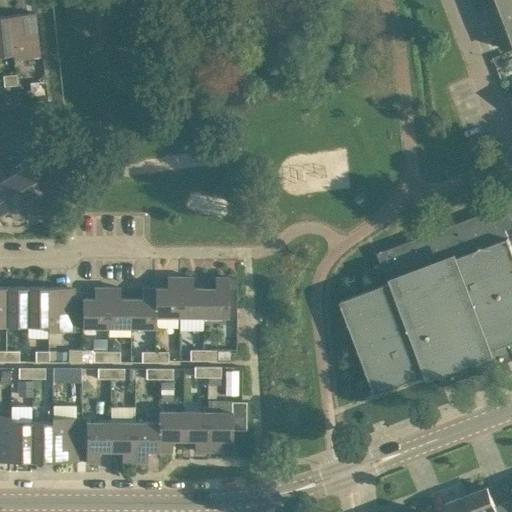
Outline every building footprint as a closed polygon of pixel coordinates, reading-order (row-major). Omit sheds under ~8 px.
[(511,0),(503,0),(487,6),(495,27),(511,20),(511,0)] [(35,12),(11,14),(16,57),(39,54),(35,12)] [(14,57),(16,57),(11,14),(0,15),(0,53),(14,52),(14,57)] [(511,20),(495,27),(502,47),(511,43),(511,20)] [(17,84),(16,74),(2,75),(3,86),(17,84)] [(31,97),(31,95),(30,89),(18,91),(19,98),(31,97)] [(27,165),(5,177),(25,212),(36,206),(31,196),(41,190),(27,165)] [(14,218),(25,212),(5,177),(0,179),(0,213),(8,209),(14,218)] [(511,201),(435,230),(420,236),(471,374),(511,358),(511,246),(511,244),(511,243),(511,201)] [(471,374),(420,236),(378,252),(389,281),(341,299),(376,392),(437,369),(443,385),(471,374)] [(167,287),(154,287),(154,326),(156,326),(156,315),(179,315),(180,276),(167,276),(167,287)] [(180,276),(179,315),(203,316),(204,287),(192,287),(192,276),(180,276)] [(215,287),(204,287),(203,316),(228,316),(228,276),(215,276),(215,287)] [(5,286),(5,324),(27,324),(28,286),(5,286)] [(28,286),(27,324),(49,324),(49,330),(51,330),(51,286),(28,286)] [(51,286),(51,330),(74,330),(74,306),(74,286),(51,286)] [(82,297),(82,317),(82,325),(106,325),(106,286),(94,286),(94,297),(82,297)] [(120,286),(106,286),(106,325),(131,325),(131,298),(120,298),(120,286)] [(142,298),(131,298),(131,325),(154,326),(154,287),(142,287),(142,298)] [(204,349),(190,349),(190,359),(204,359),(204,349)] [(204,349),(204,359),(217,359),(217,349),(204,349)] [(217,359),(231,360),(231,351),(231,349),(217,349),(217,359)] [(7,350),(7,360),(19,360),(19,350),(7,350)] [(48,361),(48,350),(35,350),(35,361),(48,361)] [(69,359),(68,350),(55,350),(56,359),(69,359)] [(106,361),(107,350),(92,350),(92,361),(106,361)] [(119,361),(119,350),(107,350),(106,361),(119,361)] [(156,361),(156,350),(141,350),(141,361),(156,361)] [(156,350),(156,361),(168,361),(168,351),(156,350)] [(32,377),(32,367),(18,366),(18,377),(32,377)] [(207,377),(207,366),(194,366),(194,377),(207,377)] [(221,366),(207,366),(207,377),(221,377),(221,366)] [(32,367),(32,377),(45,377),(45,367),(32,367)] [(81,367),(53,367),(53,381),(81,381),(81,367)] [(110,377),(110,367),(97,367),(97,377),(110,377)] [(124,377),(124,367),(110,367),(110,377),(124,377)] [(159,378),(159,367),(145,367),(145,378),(159,378)] [(172,367),(159,367),(159,378),(172,378),(172,367)] [(237,392),(238,368),(226,368),(226,392),(237,392)] [(10,380),(10,369),(1,369),(1,380),(10,380)] [(19,381),(19,392),(31,392),(31,381),(19,381)] [(231,410),(208,410),(208,450),(220,450),(220,439),(232,439),(232,429),(246,429),(246,400),(231,400),(231,410)] [(183,439),(183,410),(159,410),(159,421),(160,421),(160,450),(172,450),(172,439),(183,439)] [(194,450),(208,450),(208,410),(183,410),(183,439),(194,439),(194,450)] [(0,460),(8,460),(8,415),(0,415),(0,460)] [(11,415),(8,415),(8,460),(31,460),(31,420),(11,420),(11,415)] [(31,460),(54,460),(55,415),(53,415),(52,421),(31,420),(31,460)] [(78,416),(55,415),(54,460),(78,460),(78,440),(78,416)] [(99,449),(111,449),(111,421),(86,421),(86,440),(86,460),(99,461),(99,449)] [(135,421),(111,421),(111,449),(122,449),(122,461),(135,461),(135,421)] [(135,421),(135,461),(147,461),(147,450),(160,450),(160,421),(159,421),(135,421)] [(510,511),(506,501),(495,505),(488,486),(467,494),(474,511),(510,511)] [(474,511),(467,494),(446,502),(450,511),(447,511),(474,511)]
